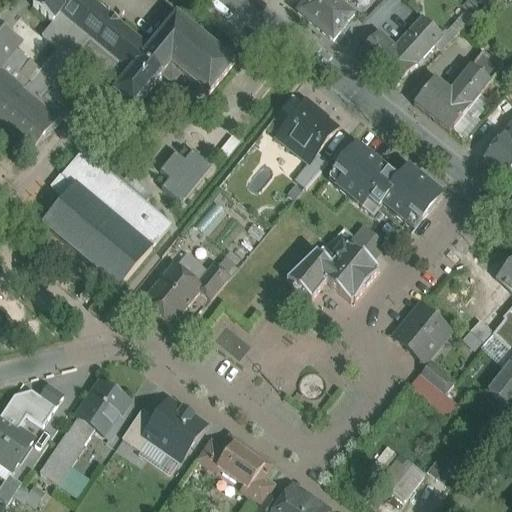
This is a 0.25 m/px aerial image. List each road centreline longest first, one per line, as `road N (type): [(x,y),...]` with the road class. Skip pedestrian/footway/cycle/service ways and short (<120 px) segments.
road 1 (secondary): [(244,0),(478,191)]
road 2 (residential): [(357,340),(396,371),(320,464),(247,413)]
road 3 (residential): [(66,358),(141,339),(247,413)]
road 4 (residential): [(357,340),(478,191)]
